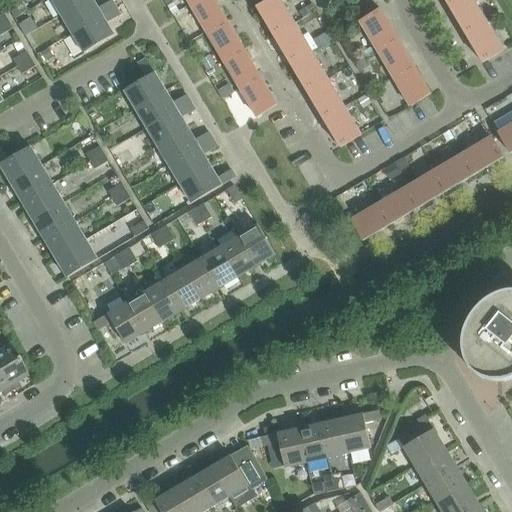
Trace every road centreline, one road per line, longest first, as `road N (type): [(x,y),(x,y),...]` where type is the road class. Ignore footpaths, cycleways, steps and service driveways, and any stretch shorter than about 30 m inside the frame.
road 1 (residential): [(511,480),(447,369),(424,358),(257,395),(62,511)]
road 2 (residential): [(297,110),(342,184),(453,117),(463,96)]
road 3 (residential): [(0,425),(54,393),(66,367),(0,243)]
